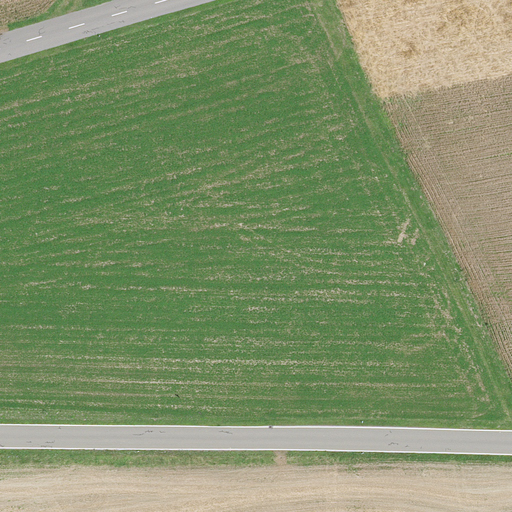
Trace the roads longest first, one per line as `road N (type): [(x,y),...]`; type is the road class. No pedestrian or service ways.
road 1 (tertiary): [(511,443),(0,435)]
road 2 (tertiary): [(0,46),(158,0)]
